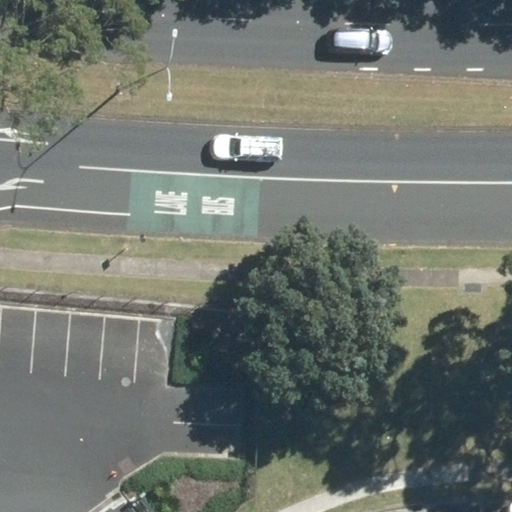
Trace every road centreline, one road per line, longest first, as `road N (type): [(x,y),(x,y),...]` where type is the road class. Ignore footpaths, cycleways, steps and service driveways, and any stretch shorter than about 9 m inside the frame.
road 1 (secondary): [(511,181),(182,174),(0,156)]
road 2 (secondary): [(0,5),(154,20),(511,30)]
